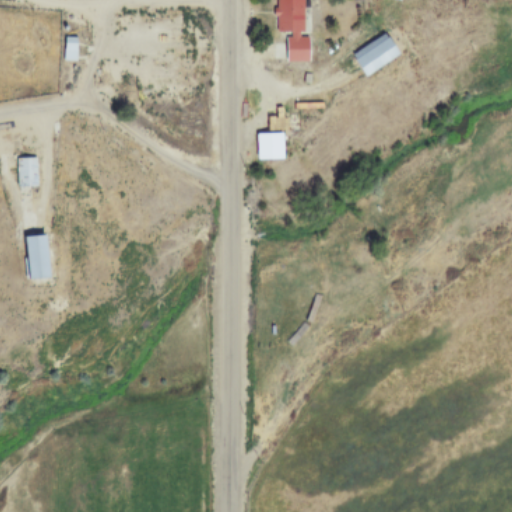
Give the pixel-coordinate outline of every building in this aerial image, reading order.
[(289,60),(311,59),(311,35),(305,35),(304,0),(277,0),(278,30),(289,30),(289,60)] [(354,52),(367,74),(402,54),(389,31),(354,52)] [(77,58),(77,36),(66,36),(66,58),(77,58)] [(300,129),(300,110),(283,110),(283,129),(300,129)] [(285,131),(258,131),(258,158),(285,158),(285,131)] [(18,185),(39,185),(38,156),(17,156),(18,185)] [(29,279),(53,277),(50,234),(26,236),(29,279)]
